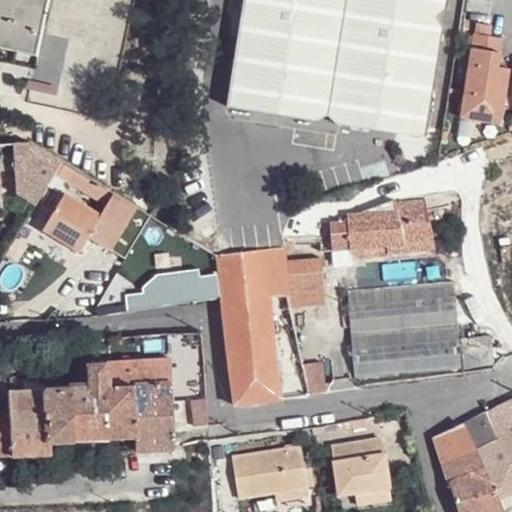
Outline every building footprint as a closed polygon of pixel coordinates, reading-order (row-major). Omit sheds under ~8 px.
[(0,0),(0,49),(44,58),(55,0),(0,0)] [(139,0),(55,0),(44,58),(34,106),(115,123),(139,0)] [(244,0),(229,106),(317,119),(329,113),(334,120),(337,122),(364,126),(427,135),(445,26),(439,15),(448,7),(448,0),(244,0)] [(473,24),(458,120),(500,127),(509,71),(497,70),(502,40),(488,38),(489,27),(473,24)] [(15,146),(21,197),(36,206),(55,174),(63,162),(32,144),(15,146)] [(113,193),(63,162),(55,174),(106,205),(113,193)] [(511,185),(481,196),(489,223),(511,215),(511,185)] [(126,259),(151,216),(113,193),(106,205),(99,216),(62,194),(40,228),(77,251),(87,235),(113,251),(126,259)] [(395,198),(348,215),(351,249),(363,249),(386,247),(405,245),(401,218),(395,198)] [(348,215),(320,225),(321,251),(351,249),(348,215)] [(432,217),(401,218),(405,245),(386,247),(386,255),(434,252),(432,217)] [(511,221),(487,230),(511,297),(511,221)] [(291,236),(284,237),(285,249),(285,250),(293,250),(291,236)] [(363,256),(386,255),(386,247),(363,249),(363,256)] [(236,406),(282,399),(274,321),(272,298),(289,298),(286,261),(285,250),(285,249),(216,256),(222,298),(236,406)] [(289,298),(291,308),(324,304),(321,258),(286,261),(289,298)] [(358,378),(464,368),(462,353),(461,340),(455,281),(348,290),(358,378)] [(274,321),(293,319),(291,308),(289,298),(272,298),(274,321)] [(208,402),(203,334),(170,336),(169,358),(172,361),(175,404),(192,403),(208,402)] [(462,353),(491,350),(490,337),(461,340),(462,353)] [(464,368),(492,365),(491,350),(462,353),(464,368)] [(53,457),(53,444),(136,439),(137,454),(178,452),(175,404),(172,361),(169,358),(86,363),(87,382),(88,385),(70,386),(9,390),(11,413),(0,413),(0,457),(13,456),(13,459),(53,457)] [(303,363),(310,396),(325,393),(321,361),(303,363)] [(208,402),(192,403),(193,419),(208,418),(208,402)] [(511,402),(490,413),(466,424),(436,439),(446,465),(450,481),(460,511),(498,511),(502,510),(511,506),(511,504),(507,494),(511,491),(511,402)] [(208,418),(193,419),(194,430),(210,429),(208,418)] [(388,438),(338,445),(343,490),(395,483),(388,438)] [(304,443),(236,453),(242,496),(280,492),(310,487),(304,443)] [(310,487),(280,492),(281,497),(310,493),(310,487)]
